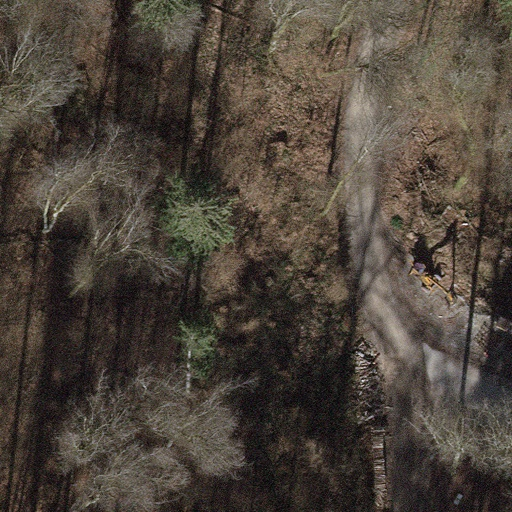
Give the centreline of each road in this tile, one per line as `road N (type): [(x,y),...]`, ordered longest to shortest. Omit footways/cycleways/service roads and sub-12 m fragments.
road 1 (unclassified): [(511,401),(415,344),(366,243),(372,107),(397,0)]
road 2 (track): [(415,344),(409,511)]
